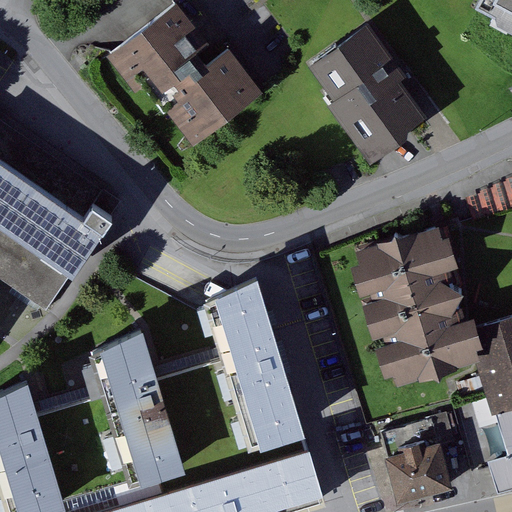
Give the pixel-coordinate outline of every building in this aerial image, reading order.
[(194,0),(189,0),(117,57),(192,153),(268,93),(194,0)] [(511,0),(486,0),(483,8),(499,16),(496,22),(511,30),(511,0)] [(377,26),(316,68),(378,159),(439,118),(377,26)] [(94,201),(0,135),(0,267),(56,306),(130,199),(107,183),(94,201)] [(511,174),(472,190),(483,219),(511,207),(511,174)] [(489,349),(447,213),(358,241),(400,377),(489,349)] [(108,389),(45,411),(33,369),(0,383),(0,465),(15,511),(269,511),(320,495),(305,442),(300,428),(254,271),(221,285),(210,290),(229,351),(165,372),(150,318),(105,338),(95,342),(108,389)] [(497,411),(504,409),(511,437),(511,451),(495,456),(504,486),(511,483),(511,311),(484,320),(493,352),(481,356),(497,411)] [(448,434),(392,449),(405,496),(460,481),(448,434)]
